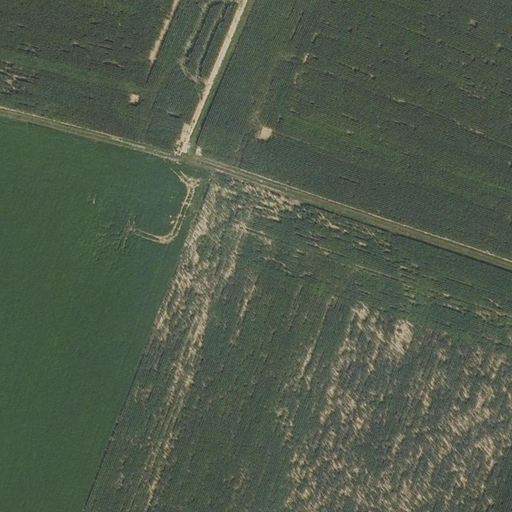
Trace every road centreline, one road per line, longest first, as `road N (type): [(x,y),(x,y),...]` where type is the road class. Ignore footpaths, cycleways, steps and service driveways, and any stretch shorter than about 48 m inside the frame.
road 1 (track): [(253,0),(182,158),(0,114)]
road 2 (track): [(511,264),(182,158)]
